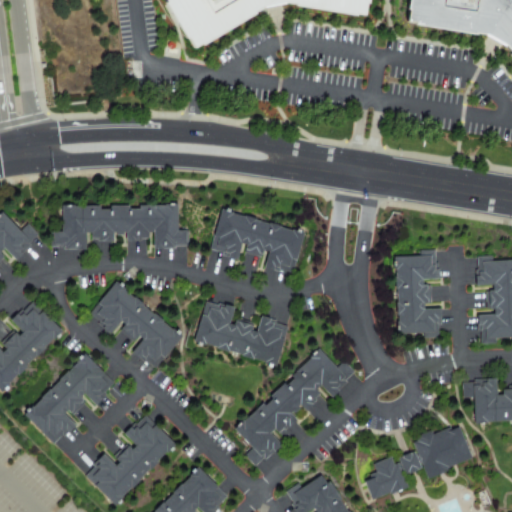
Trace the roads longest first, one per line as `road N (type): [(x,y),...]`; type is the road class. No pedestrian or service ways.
road 1 (tertiary): [(293,163),(272,140),(195,131),(58,132),(0,149)]
road 2 (tertiary): [(0,164),(12,172),(147,167),(267,178),(293,163)]
road 3 (tertiary): [(293,163),(511,197)]
road 4 (tertiary): [(35,170),(14,0)]
